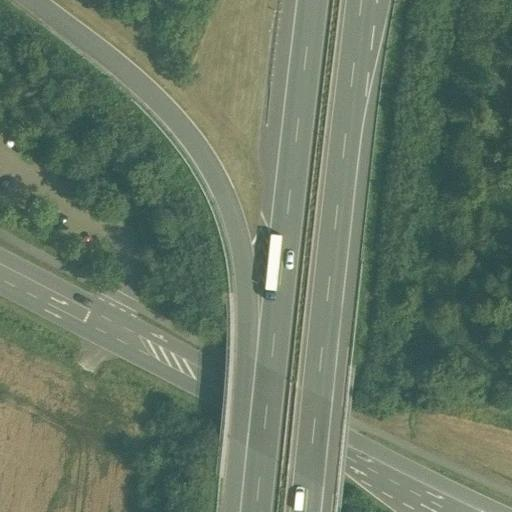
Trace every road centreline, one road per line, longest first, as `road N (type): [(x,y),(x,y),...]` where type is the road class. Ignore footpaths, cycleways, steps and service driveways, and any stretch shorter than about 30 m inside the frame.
road 1 (secondary): [(498,511),(0,257)]
road 2 (motorway): [(34,0),(129,72),(190,139),(228,202),(253,340),(255,459)]
road 3 (motorway): [(310,511),(369,0)]
road 4 (secondary): [(0,285),(437,511)]
road 5 (motorway): [(311,0),(255,459)]
